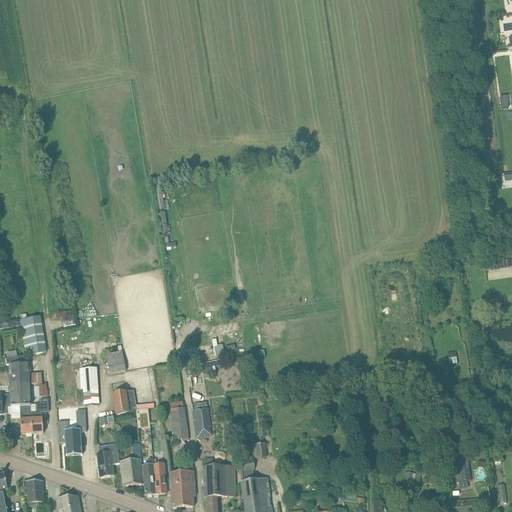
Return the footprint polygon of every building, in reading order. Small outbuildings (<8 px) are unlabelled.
[(507,96),(500,97),(501,109),(508,108),(507,96)] [(511,173),(503,174),(505,183),(511,181),(511,173)] [(497,262),(488,263),(489,271),(498,269),(497,262)] [(17,318),(0,321),(0,328),(18,325),(17,318)] [(26,356),(46,352),(40,318),(20,321),(26,356)] [(123,353),(107,356),(110,374),(126,371),(123,353)] [(202,369),(203,375),(213,374),(212,367),(202,369)] [(29,374),(29,375),(9,376),(11,408),(20,407),(30,406),(30,405),(29,385),(42,384),(42,374),(29,374)] [(132,391),(127,392),(126,388),(113,390),(116,413),(135,411),(132,391)] [(41,405),(30,405),(30,406),(31,420),(32,435),(43,434),(42,419),(42,413),(49,412),(48,400),(41,400),(41,405)] [(373,400),(362,402),(365,419),(376,417),(373,400)] [(451,400),(444,401),(445,413),(452,412),(451,400)] [(31,420),(30,406),(20,407),(21,435),(32,435),(31,420)] [(149,409),(137,410),(139,431),(150,430),(149,409)] [(186,409),(173,410),(175,435),(179,435),(179,440),(187,439),(185,422),(187,422),(186,409)] [(67,421),(58,421),(59,442),(65,442),(66,455),(82,454),(80,431),(86,431),(85,410),(76,410),(77,429),(68,429),(67,421)] [(207,410),(192,412),(196,439),(204,438),(202,428),(209,427),(207,410)] [(112,416),(101,418),(103,425),(114,423),(112,416)] [(263,444),(254,445),(256,458),(265,457),(263,444)] [(99,479),(114,477),(113,466),(119,465),(117,445),(105,447),(106,447),(99,448),(100,455),(96,456),(99,479)] [(143,485),(138,445),(132,446),(134,460),(120,462),(123,487),(143,485)] [(455,484),(470,482),(466,452),(451,454),(455,484)] [(153,465),(152,460),(148,460),(149,465),(144,466),(145,483),(144,483),(145,496),(156,496),(153,465)] [(203,460),(204,491),(204,499),(205,499),(206,511),(218,511),(218,498),(235,498),(234,466),(213,467),(212,460),(203,460)] [(153,464),(153,465),(156,496),(166,495),(165,485),(167,484),(165,471),(165,463),(153,464)] [(169,474),(171,500),(172,510),(193,508),(193,498),(195,498),(193,472),(169,474)] [(405,473),(403,487),(413,488),(415,475),(405,473)] [(240,484),(244,511),(271,511),(271,509),(267,480),(240,484)] [(24,497),(27,497),(28,505),(44,503),(42,482),(23,482),(24,497)] [(449,496),(430,497),(431,511),(450,511),(450,503),(449,496)] [(57,499),(58,508),(58,511),(80,511),(77,497),(57,499)] [(476,501),(450,503),(450,511),(477,511),(481,511),(480,502),(476,502),(476,501)]
